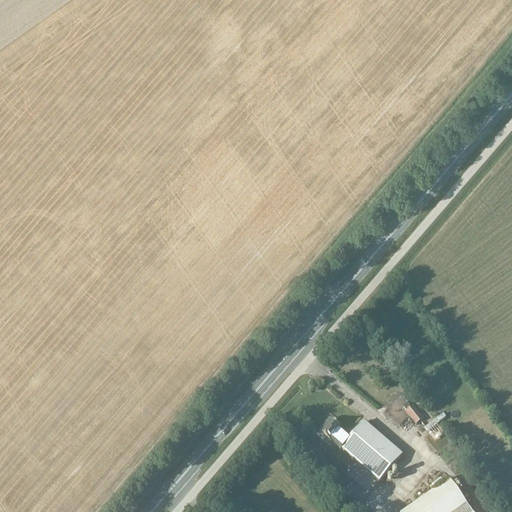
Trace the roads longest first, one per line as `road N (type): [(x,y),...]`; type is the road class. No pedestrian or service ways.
road 1 (primary): [(182,476),(511,95)]
road 2 (unclassified): [(199,487),(511,122)]
road 3 (unknown): [(307,360),(406,446),(412,471),(390,511)]
